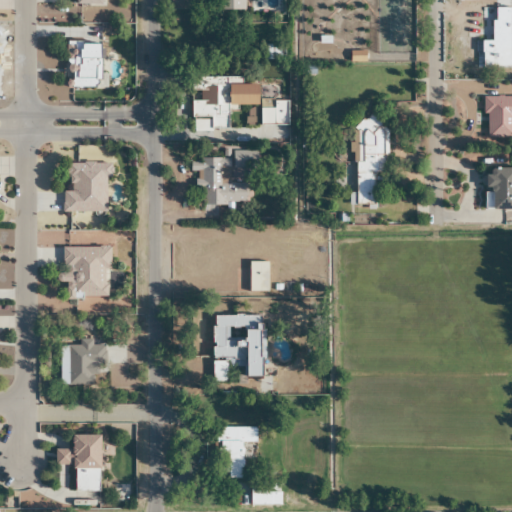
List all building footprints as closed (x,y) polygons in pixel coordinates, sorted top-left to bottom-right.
[(244,10),(243,0),(220,0),(221,9),(244,10)] [(511,7),(492,7),(492,40),(481,40),(481,67),(511,66),(511,40),(511,41),(511,7)] [(100,42),(67,41),(66,87),(99,87),(100,42)] [(266,58),(277,58),(277,45),(266,45),(266,58)] [(191,131),(228,131),(228,77),(191,77),(191,131)] [(511,137),(511,95),(483,96),(483,137),(511,137)] [(285,101),(260,101),(260,122),(285,122),(285,101)] [(383,171),(383,116),(352,117),(353,203),(373,203),(373,171),(383,171)] [(245,203),(245,183),(230,183),(230,169),(257,169),(256,149),(223,149),(223,158),(190,158),(190,172),(198,172),(199,204),(245,203)] [(106,178),(110,178),(110,163),(68,163),(68,191),(62,191),(62,212),(106,212),(106,178)] [(511,208),(511,167),(484,168),(484,209),(511,208)] [(108,297),(108,248),(60,247),(60,282),(67,282),(67,297),(108,297)] [(266,261),(247,261),(247,292),(266,292),(266,261)] [(212,315),(211,382),(261,382),(262,316),(212,315)] [(94,385),(94,364),(104,364),(104,345),(91,345),(91,340),(78,340),(78,345),(58,345),(58,385),(94,385)] [(254,428),(219,427),(218,478),(241,479),(241,443),(254,443),(254,428)] [(54,466),(73,466),(73,491),(98,491),(98,435),(70,435),(70,449),(54,450),(54,466)]
